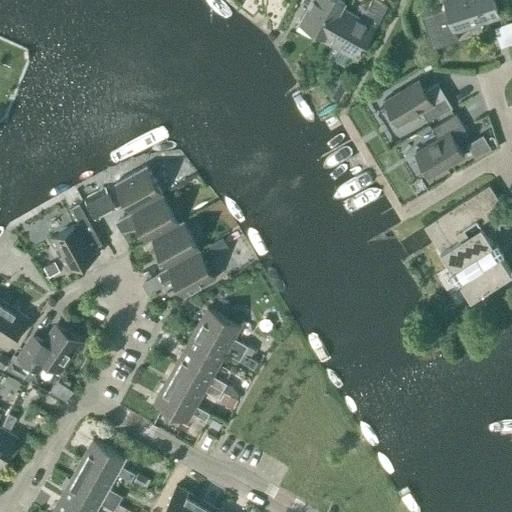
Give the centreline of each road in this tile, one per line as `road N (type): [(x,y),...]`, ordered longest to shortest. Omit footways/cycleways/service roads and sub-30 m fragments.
road 1 (residential): [(304,511),(84,396)]
road 2 (residential): [(0,510),(84,396)]
road 3 (residential): [(84,396),(130,314),(114,272)]
